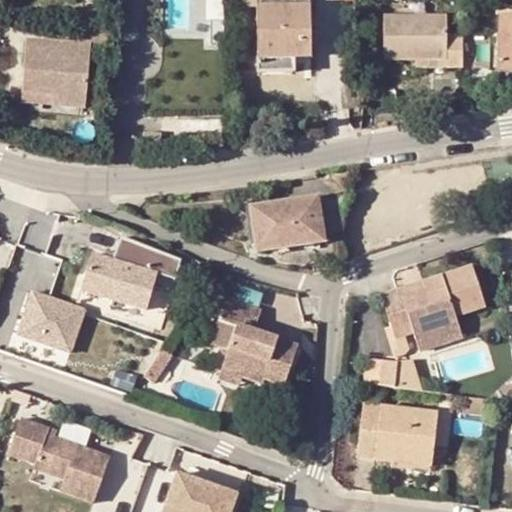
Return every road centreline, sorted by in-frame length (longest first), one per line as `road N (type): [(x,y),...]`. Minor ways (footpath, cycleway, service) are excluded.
road 1 (tertiary): [(52,180),(145,183),(511,127)]
road 2 (residential): [(0,369),(288,472),(317,492)]
road 3 (residential): [(52,180),(226,260),(329,285)]
road 4 (residential): [(317,492),(329,285)]
road 5 (residential): [(329,285),(511,221)]
